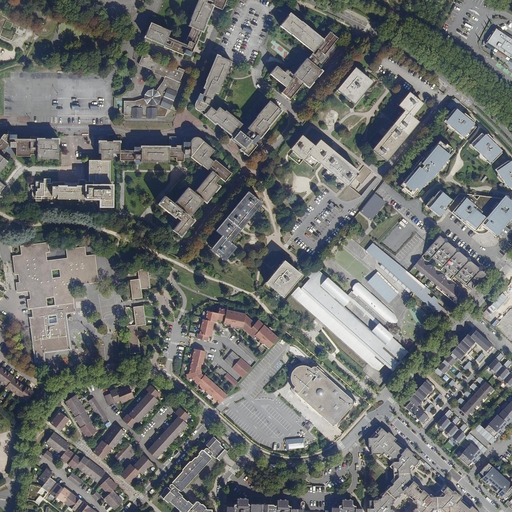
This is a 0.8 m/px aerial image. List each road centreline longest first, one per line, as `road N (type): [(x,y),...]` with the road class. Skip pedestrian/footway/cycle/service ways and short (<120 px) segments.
road 1 (residential): [(250,173),(176,260),(151,371)]
road 2 (residential): [(364,26),(250,173)]
road 3 (residential): [(2,244),(12,299),(2,343),(56,387)]
road 4 (residential): [(199,127),(187,102),(205,68),(138,43),(147,23)]
road 5 (residential): [(249,449),(268,460),(308,463),(342,448),(383,409)]
road 6 (residential): [(383,409),(465,312)]
road 7 (residential): [(387,188),(431,224),(450,226),(490,254)]
road 8 (residential): [(16,502),(34,418),(56,387)]
road 9 (residential): [(463,93),(387,188)]
